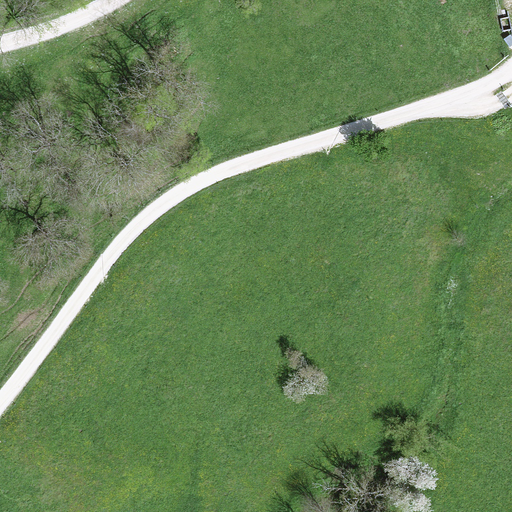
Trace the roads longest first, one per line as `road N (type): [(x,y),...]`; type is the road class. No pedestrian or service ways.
road 1 (track): [(0,407),(111,253),(190,186),(511,82)]
road 2 (track): [(116,0),(0,49)]
